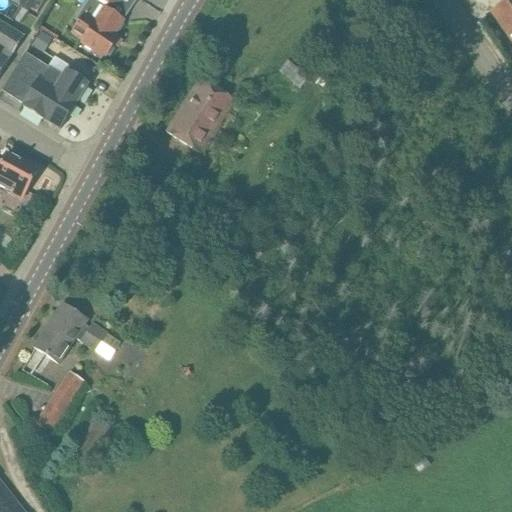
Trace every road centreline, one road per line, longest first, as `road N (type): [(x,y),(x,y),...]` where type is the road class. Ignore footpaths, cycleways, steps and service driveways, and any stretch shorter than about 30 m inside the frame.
road 1 (secondary): [(90,180),(192,0)]
road 2 (secondary): [(0,348),(90,180)]
road 3 (unclassified): [(511,103),(446,0)]
